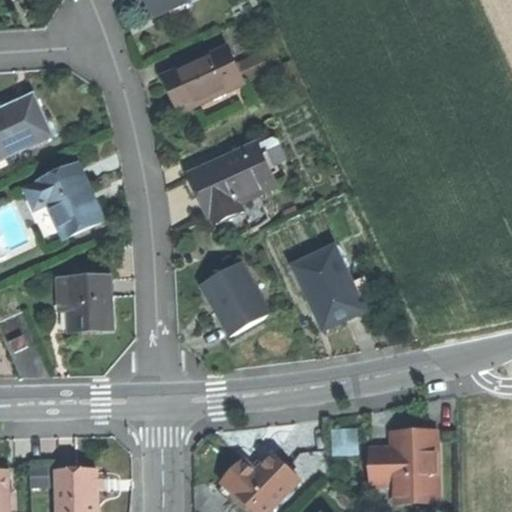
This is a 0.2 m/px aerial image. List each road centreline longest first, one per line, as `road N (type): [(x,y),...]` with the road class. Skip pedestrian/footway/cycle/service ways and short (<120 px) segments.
road 1 (residential): [(162,402),(148,190),(108,39)]
road 2 (tertiary): [(511,347),(333,385),(162,402)]
road 3 (tertiary): [(162,402),(0,405)]
